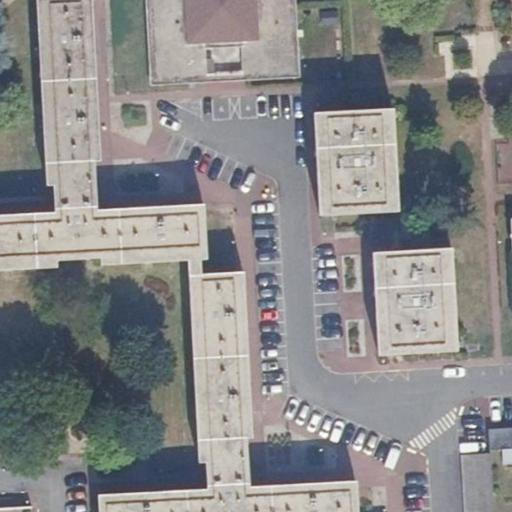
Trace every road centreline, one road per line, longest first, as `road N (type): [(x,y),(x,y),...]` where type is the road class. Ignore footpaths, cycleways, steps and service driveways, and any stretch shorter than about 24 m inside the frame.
road 1 (residential): [(201,134),(289,134),(299,365),(310,390),(441,387)]
road 2 (residential): [(441,387),(448,511)]
